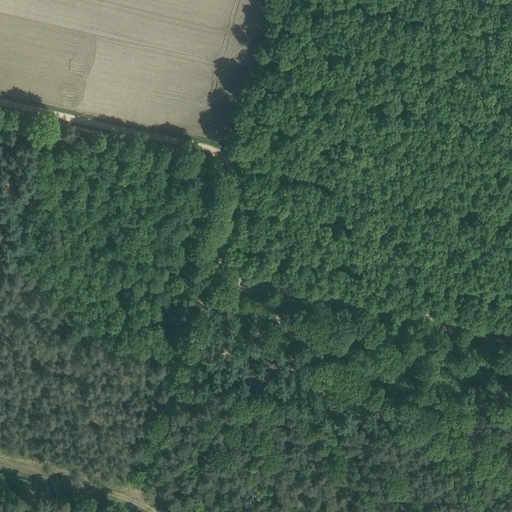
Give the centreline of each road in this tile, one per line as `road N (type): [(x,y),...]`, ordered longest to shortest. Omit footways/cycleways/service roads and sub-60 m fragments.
road 1 (track): [(511,328),(231,274),(210,241),(238,157),(0,102)]
road 2 (track): [(210,241),(139,494)]
road 3 (track): [(0,449),(139,494)]
